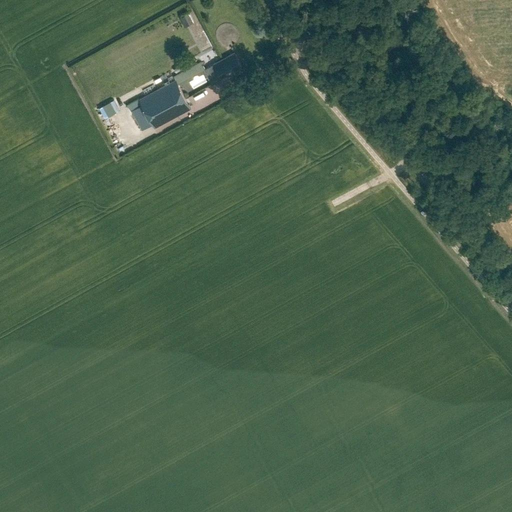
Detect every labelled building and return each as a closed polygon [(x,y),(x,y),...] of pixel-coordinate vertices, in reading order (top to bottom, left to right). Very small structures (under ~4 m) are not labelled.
[(177,17),(183,27),(191,22),(186,13),(177,17)] [(234,69),(241,65),(235,54),(216,64),(224,79),(235,72),(234,69)] [(169,71),(171,75),(191,65),(189,60),(169,71)] [(140,98),(154,125),(190,107),(176,79),(140,98)] [(113,100),(96,107),(102,119),(118,111),(113,100)]
